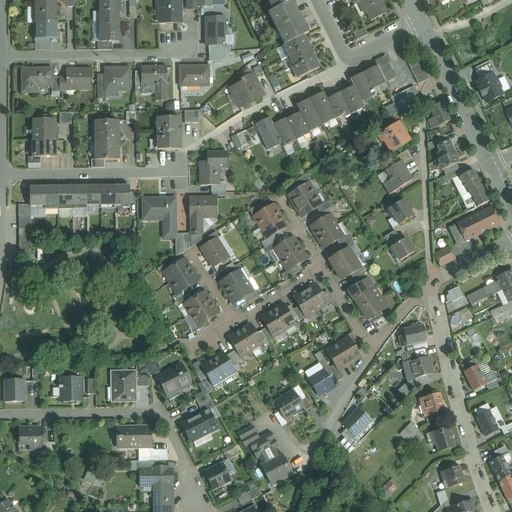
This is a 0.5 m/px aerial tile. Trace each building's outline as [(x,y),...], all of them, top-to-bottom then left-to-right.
[(118,0),(100,0),(100,22),(119,22),(118,0)] [(181,23),(180,0),(159,1),(159,24),(181,23)] [(198,0),(186,0),(186,9),(198,9),(198,0)] [(270,0),(264,0),(263,1),(268,11),(275,8),(270,0)] [(271,0),(276,10),(293,1),(295,0),(271,0)] [(385,15),(377,0),(365,0),(361,2),(370,22),(385,15)] [(276,10),(271,12),(287,44),(303,36),(308,34),(293,1),(276,10)] [(57,23),(56,2),(35,2),(35,23),(36,23),(57,23)] [(225,44),(225,17),(206,17),(206,46),(209,46),(220,46),(223,46),(223,44),(225,44)] [(119,22),(100,22),(100,42),(100,43),(111,43),(119,43),(119,22)] [(57,40),(57,23),(36,23),(37,39),(35,39),(35,51),(49,51),(49,44),(51,44),(51,40),(57,40)] [(364,29),(353,34),(357,41),(368,35),(364,29)] [(287,44),(284,46),(289,57),(308,47),(303,36),(287,44)] [(111,51),(111,43),(100,43),(100,42),(97,42),(97,51),(111,51)] [(223,44),(223,46),(220,46),(220,52),(222,52),(229,52),(229,45),(227,45),(227,44),(225,44),(223,44)] [(308,47),(289,57),(294,67),(314,58),(308,47)] [(220,52),(209,53),(210,62),(223,61),(222,52),(220,52)] [(389,63),(386,56),(375,61),(377,66),(379,69),(389,63)] [(294,67),(293,68),(298,79),(319,69),(314,58),(294,67)] [(418,58),(407,63),(411,70),(422,65),(418,58)] [(389,63),(379,69),(382,76),(393,71),(389,63)] [(167,67),(167,68),(157,68),(157,65),(156,65),(156,68),(143,68),(143,72),(142,72),(142,82),(158,82),(158,93),(156,93),(156,101),(167,101),(167,84),(168,84),(168,67),(167,67)] [(422,65),(411,70),(414,78),(425,72),(422,65)] [(377,66),(350,80),(354,87),(361,102),(375,95),(372,89),(385,82),(382,76),(379,69),(377,66)] [(129,91),(129,68),(105,69),(105,88),(105,91),(106,91),(129,91)] [(208,68),(180,68),(181,86),(207,86),(208,68)] [(53,77),(53,69),(22,69),(22,93),(34,93),(34,87),(52,87),(53,87),(53,77)] [(91,91),(91,69),(77,69),(77,70),(67,71),(67,69),(66,69),(66,77),(66,89),(67,89),(77,89),(77,91),(91,91)] [(393,71),(382,76),(385,82),(386,83),(396,78),(393,71)] [(425,72),(414,78),(418,85),(429,79),(425,72)] [(242,83),(250,100),(262,94),(252,75),(241,80),(242,83)] [(274,88),(279,85),(274,75),(268,78),(274,88)] [(496,81),(492,75),(477,82),(478,85),(480,89),(478,90),(482,97),(483,96),(486,103),(503,95),(499,89),(501,88),(497,81),(496,81)] [(158,93),(158,82),(142,82),(142,84),(142,93),(156,93),(158,93)] [(250,100),(242,83),(234,87),(236,93),(233,94),(239,108),(251,102),(250,100)] [(354,87),(340,94),(350,113),(351,115),(364,109),(361,102),(354,87)] [(414,87),(409,89),(415,102),(419,100),(419,99),(420,98),(414,87)] [(105,91),(105,88),(97,88),(97,99),(106,99),(106,91),(105,91)] [(409,89),(392,98),(399,112),(415,102),(409,89)] [(327,100),(323,93),(310,100),(323,126),(336,120),(327,100)] [(350,113),(340,94),(327,100),(336,120),(350,113)] [(323,126),(310,100),(296,107),(299,113),(300,113),(310,133),(323,126)] [(441,103),(430,108),(435,118),(439,126),(449,121),(441,103)] [(199,111),(185,112),(185,124),(199,123),(199,111)] [(136,124),(135,112),(126,112),(126,125),(136,124)] [(73,113),(60,113),(60,125),(74,125),(73,113)] [(299,113),(286,119),(297,141),(310,134),(310,133),(300,113),(299,113)] [(435,118),(429,121),(433,129),(439,126),(435,118)] [(180,127),(180,119),(158,119),(158,150),(180,150),(180,133),(181,133),(181,127),(180,127)] [(270,119),(256,126),(268,151),(281,145),(282,144),(273,126),(270,119)] [(273,126),(282,144),(281,145),(283,147),(297,141),(286,119),(273,126)] [(56,135),(55,120),(32,120),(32,121),(35,121),(35,141),(56,141),(56,140),(54,140),(54,135),(56,135)] [(118,141),(117,121),(95,122),(96,122),(96,130),(96,141),(118,141)] [(409,141),(398,124),(399,123),(399,122),(383,133),(378,136),(378,137),(382,143),(385,141),(392,152),(390,153),(390,154),(410,141),(409,141)] [(380,128),(369,135),(373,140),(378,137),(378,136),(383,133),(380,128)] [(437,130),(428,134),(431,141),(440,138),(437,130)] [(236,135),(231,138),(237,151),(242,148),(236,135)] [(446,136),(437,140),(437,141),(439,146),(448,142),(446,136)] [(56,158),(56,141),(35,141),(35,158),(41,158),(56,158)] [(118,160),(118,141),(96,141),(96,152),(98,152),(98,160),(98,161),(104,161),(118,160)] [(437,141),(428,145),(428,150),(437,147),(439,146),(437,141)] [(439,146),(437,147),(440,153),(438,154),(440,159),(438,160),(439,161),(454,154),(454,153),(453,153),(448,142),(439,146)] [(406,151),(395,159),(398,164),(401,161),(403,164),(411,159),(406,151)] [(207,162),(199,163),(199,186),(211,186),(225,186),(225,185),(220,185),(220,182),(216,182),(215,168),(227,167),(227,153),(207,154),(207,162)] [(454,154),(439,161),(441,165),(439,166),(441,171),(443,170),(456,164),(458,164),(454,154)] [(98,161),(98,160),(91,160),(91,169),(104,168),(104,161),(98,161)] [(407,171),(403,164),(401,161),(398,164),(385,171),(391,180),(383,185),(390,195),(412,180),(407,171)] [(456,164),(443,170),(445,176),(454,173),(459,170),(456,164)] [(473,171),(459,177),(467,194),(469,193),(481,188),(473,171)] [(445,176),(442,178),(444,183),(456,178),(454,173),(445,176)] [(306,175),(296,181),(300,188),(308,184),(310,182),(306,175)] [(300,188),(289,195),(296,206),(314,195),(308,184),(300,188)] [(114,186),(100,187),(101,206),(115,206),(114,186)] [(130,206),(129,186),(114,186),(115,206),(130,206)] [(45,207),(44,187),(30,188),(30,205),(30,207),(31,207),(45,207)] [(59,210),(58,187),(44,187),(45,207),(45,210),(59,210)] [(73,209),(72,187),(58,187),(59,210),(73,209)] [(87,206),(86,187),(72,187),(73,209),(87,209),(87,206)] [(101,206),(100,187),(86,187),(87,206),(101,206)] [(481,188),(469,193),(474,204),(476,208),(489,202),(482,187),(481,188)] [(467,194),(461,197),(465,207),(474,204),(469,193),(467,194)] [(314,195),(296,206),(303,217),(316,209),(321,206),(314,195)] [(159,201),(159,198),(142,198),(143,221),(163,221),(163,238),(175,238),(176,238),(176,234),(175,198),(166,198),(166,201),(159,201)] [(216,218),(216,198),(190,198),(190,233),(201,233),(200,218),(216,218)] [(328,201),(321,206),(316,209),(320,214),(332,207),(328,201)] [(402,201),(389,209),(398,225),(413,216),(407,207),(406,207),(402,201)] [(262,203),(249,211),(253,217),(254,217),(266,209),(262,203)] [(266,209),(254,217),(261,228),(279,216),(273,205),(266,209)] [(332,207),(320,214),(323,219),(329,215),(337,211),(333,206),(332,207)] [(492,208),(449,229),(457,245),(500,225),(492,208)] [(323,219),(311,227),(317,238),(336,226),(329,215),(323,219)] [(279,216),(261,228),(267,239),(281,231),(286,227),(279,216)] [(336,226),(317,238),(324,249),(336,242),(343,237),(336,226)] [(267,239),(270,244),(276,241),(284,236),(281,231),(267,239)] [(394,231),(384,237),(388,243),(398,237),(394,231)] [(216,232),(206,239),(209,244),(216,240),(219,238),(216,232)] [(183,233),(176,234),(176,238),(175,238),(176,258),(183,253),(183,233)] [(349,233),(343,237),(336,242),(339,247),(352,239),(349,233)] [(398,237),(388,243),(391,248),(401,242),(398,237)] [(279,246),(274,249),(274,250),(281,260),(299,249),(293,238),(279,246)] [(352,239),(339,247),(343,252),(348,249),(355,245),(352,239)] [(391,248),(400,262),(415,252),(406,239),(401,242),(391,248)] [(228,259),(216,240),(209,244),(202,248),(214,267),(220,264),(225,265),(226,260),(228,259)] [(270,244),(262,249),(266,255),(274,250),(274,249),(279,246),(276,241),(270,244)] [(449,248),(435,255),(440,266),(454,259),(449,248)] [(299,249),(281,260),(287,271),(296,266),(306,260),(299,249)] [(343,252),(329,260),(335,271),(354,259),(348,249),(343,252)] [(354,259),(335,271),(341,281),(351,275),(361,269),(360,269),(354,259)] [(172,267),(164,272),(164,273),(171,283),(191,271),(184,260),(172,267)] [(169,262),(157,269),(160,275),(164,273),(164,272),(172,267),(169,262)] [(239,264),(226,272),(229,277),(240,271),(242,269),(239,264)] [(296,266),(287,271),(281,275),(284,280),(300,271),(296,266)] [(361,269),(351,275),(354,280),(364,274),(366,273),(363,268),(360,269),(361,269)] [(191,271),(171,283),(177,294),(177,295),(186,289),(198,282),(191,271)] [(229,277),(220,282),(227,293),(246,282),(240,271),(229,277)] [(498,283),(483,290),(487,298),(502,291),(511,286),(511,271),(496,279),(498,283)] [(364,274),(354,280),(357,286),(367,279),(367,280),(367,279),(364,274)] [(357,286),(348,291),(354,302),(355,301),(373,289),(367,280),(367,279),(357,286)] [(246,282),(227,293),(234,304),(243,299),(253,293),(246,282)] [(322,295),(316,285),(305,292),(316,310),(327,304),(322,295)] [(511,286),(502,291),(508,304),(511,302),(511,301),(511,286)] [(448,291),(452,301),(463,296),(459,287),(448,291)] [(186,289),(177,295),(177,294),(172,298),(175,303),(177,302),(189,295),(186,289)] [(373,289),(355,301),(361,311),(380,299),(374,289),(373,289)] [(253,293),(243,299),(246,304),(260,295),(257,290),(253,293)] [(483,290),(467,297),(471,306),(487,298),(483,290)] [(334,304),(327,291),(322,295),(327,304),(329,307),(334,304)] [(192,300),(184,305),(190,316),(211,303),(204,292),(192,300)] [(316,310),(305,292),(293,299),(298,307),(305,317),(316,310)] [(189,295),(177,302),(180,307),(184,305),(192,300),(189,295)] [(380,299),(361,311),(367,321),(381,312),(386,309),(380,299)] [(508,304),(492,312),(489,318),(489,319),(511,308),(511,305),(511,302),(508,304)] [(211,303),(190,316),(197,327),(207,321),(218,314),(211,303)] [(285,309),(283,305),(272,312),(284,330),(288,337),(298,331),(294,324),(295,324),(294,323),(285,309)] [(293,310),(290,306),(285,309),(294,323),(299,320),(299,319),(293,310)] [(305,317),(298,307),(293,310),(299,319),(299,320),(300,321),(305,317)] [(511,308),(489,319),(493,326),(511,316),(511,308)] [(284,330),(272,312),(261,318),(267,328),(272,337),(273,337),(284,330)] [(381,312),(370,319),(374,324),(384,318),(381,312)] [(384,318),(374,324),(377,329),(387,323),(384,318)] [(207,321),(197,327),(193,329),(196,335),(210,326),(207,321)] [(256,334),(251,325),(240,332),(252,352),(257,349),(256,347),(262,344),(256,334)] [(423,326),(404,331),(404,332),(402,332),(404,341),(406,341),(408,347),(427,343),(423,326)] [(272,337),(267,328),(261,331),(268,341),(273,338),(273,337),(272,337)] [(268,341),(261,331),(256,334),(262,344),(265,348),(270,345),(268,341)] [(252,352),(240,332),(228,339),(236,350),(240,357),(246,354),(247,355),(252,352)] [(360,345),(352,333),(347,336),(348,338),(354,348),(360,345)] [(348,338),(337,345),(349,364),(360,357),(354,348),(348,338)] [(349,364),(337,345),(326,352),(334,365),(338,371),(349,364)] [(404,365),(411,364),(410,362),(428,358),(426,349),(405,353),(402,356),(404,365)] [(236,350),(231,354),(237,364),(239,367),(244,364),(240,357),(236,350)] [(225,357),(223,353),(212,360),(224,380),(229,377),(229,376),(235,372),(232,367),(225,357)] [(237,364),(231,354),(225,357),(232,367),(237,364)] [(201,367),(194,356),(188,359),(198,378),(205,373),(201,367)] [(428,358),(410,362),(411,364),(412,371),(409,372),(411,381),(426,377),(432,375),(430,367),(432,366),(430,357),(428,358)] [(329,368),(324,359),(318,363),(323,370),(328,378),(333,375),(329,368)] [(212,360),(201,367),(205,373),(212,386),(219,382),(219,383),(224,380),(212,360)] [(154,361),(145,366),(149,373),(150,377),(160,372),(154,361)] [(180,364),(156,377),(166,395),(190,383),(180,364)] [(404,365),(408,383),(411,381),(409,372),(412,371),(411,364),(404,365)] [(338,371),(334,365),(329,368),(333,375),(338,382),(343,379),(338,371)] [(145,366),(138,366),(138,373),(138,383),(134,383),(134,387),(149,387),(149,373),(145,366)] [(477,366),(464,373),(473,392),(486,385),(483,378),(477,366)] [(323,370),(316,375),(316,376),(309,380),(318,396),(334,387),(328,378),(323,370)] [(138,373),(112,373),(113,389),(114,389),(114,400),(108,400),(108,401),(135,401),(134,387),(134,383),(138,383),(138,373)] [(493,373),(483,378),(486,385),(495,381),(496,381),(493,373)] [(426,377),(411,381),(408,383),(397,391),(404,397),(413,388),(429,384),(426,377)] [(75,381),(75,379),(62,380),(62,386),(58,386),(58,389),(60,389),(60,396),(61,396),(61,401),(71,401),(71,398),(80,398),(80,381),(75,381)] [(95,379),(87,379),(87,394),(96,394),(95,379)] [(24,380),(4,380),(5,403),(25,402),(24,380)] [(300,388),(294,392),(300,402),(306,398),(300,388)] [(293,391),(286,395),(287,395),(274,403),(285,422),(293,417),(292,414),(303,408),(303,407),(300,402),(294,392),(293,391)] [(242,392),(219,406),(234,432),(258,418),(242,392)] [(208,394),(196,400),(203,414),(215,408),(208,394)] [(439,394),(420,399),(422,405),(426,404),(429,416),(444,412),(439,394)] [(306,398),(300,402),(303,407),(303,408),(305,411),(311,407),(306,398)] [(489,412),(476,418),(485,438),(499,431),(498,431),(501,429),(505,427),(496,409),(489,412)] [(368,422),(357,411),(343,426),(346,429),(340,435),(344,439),(345,438),(355,448),(360,442),(354,437),(368,422)] [(199,415),(180,424),(185,433),(188,431),(192,440),(208,432),(199,415)] [(411,423),(399,436),(407,443),(418,432),(419,431),(411,423)] [(511,423),(505,427),(501,429),(504,435),(511,431),(511,423)] [(259,438),(252,426),(238,434),(245,447),(249,445),(248,444),(259,438)] [(31,428),(20,428),(21,445),(31,445),(31,450),(40,450),(40,429),(32,429),(31,428)] [(448,428),(426,435),(430,446),(433,445),(434,446),(436,446),(438,453),(454,448),(448,428)] [(148,429),(119,429),(119,447),(138,447),(148,447),(148,429)] [(208,432),(192,440),(195,447),(211,439),(208,432)] [(259,438),(248,444),(249,445),(256,459),(259,458),(264,466),(279,458),(275,449),(279,447),(271,432),(259,438)] [(418,432),(407,443),(412,448),(423,437),(418,432)] [(355,448),(345,438),(344,439),(339,444),(348,455),(355,448)] [(55,456),(55,443),(45,443),(46,456),(55,456)] [(148,447),(138,447),(138,462),(154,462),(167,462),(167,450),(149,450),(148,447)] [(504,447),(493,453),(497,460),(502,457),(508,454),(504,447)] [(236,448),(223,454),(227,461),(240,455),(236,448)] [(264,466),(263,466),(273,484),(290,474),(281,457),(279,458),(264,466)] [(497,460),(489,463),(498,483),(511,476),(502,457),(497,460)] [(155,468),(154,462),(138,462),(137,462),(135,462),(135,472),(139,472),(139,469),(155,468)] [(220,463),(204,471),(204,472),(205,472),(214,489),(213,490),(214,491),(229,483),(225,475),(227,474),(225,471),(224,472),(220,463)] [(460,467),(440,473),(444,483),(446,482),(448,489),(465,484),(460,467)] [(173,500),(172,468),(155,468),(139,469),(139,472),(139,488),(156,487),(157,500),(169,500),(173,500)] [(99,473),(89,469),(84,480),(93,485),(99,473)] [(511,476),(498,483),(508,502),(509,502),(511,500),(511,476)] [(392,479),(379,492),(385,499),(399,486),(392,479)] [(258,488),(237,498),(241,505),(261,496),(258,488)] [(271,492),(263,496),(269,509),(278,504),(271,492)] [(429,511),(434,511),(446,501),(447,500),(444,492),(436,495),(437,499),(427,510),(429,511)] [(472,499),(453,506),(455,511),(473,511),(473,508),(475,507),(472,499)] [(16,511),(7,500),(0,506),(0,511),(16,511)] [(172,511),(173,500),(169,500),(157,500),(156,511),(172,511)] [(434,511),(445,511),(446,511),(447,511),(447,510),(450,508),(448,502),(445,503),(434,511)]
